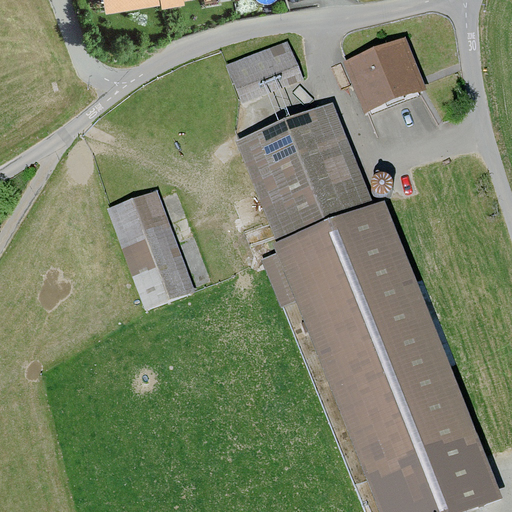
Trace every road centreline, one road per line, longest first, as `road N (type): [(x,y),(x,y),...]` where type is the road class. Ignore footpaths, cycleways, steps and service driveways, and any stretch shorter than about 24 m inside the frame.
road 1 (residential): [(125,85),(227,36),(441,0)]
road 2 (residential): [(463,0),(473,75),(511,214)]
road 3 (residential): [(0,178),(65,139),(125,85)]
road 4 (track): [(0,249),(65,139)]
